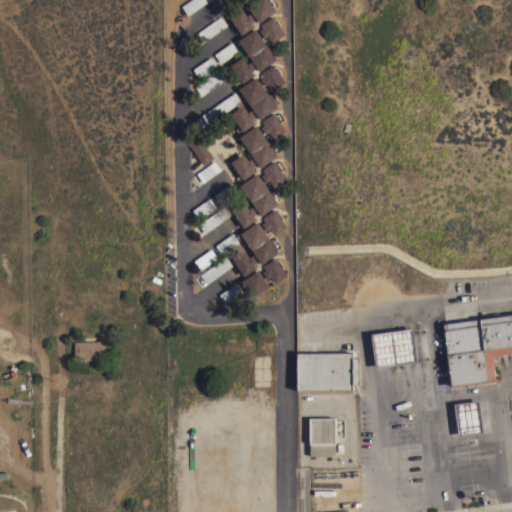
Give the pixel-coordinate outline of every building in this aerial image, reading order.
[(188,0),(208,0),(187,15),(181,5),(188,0)] [(259,22),(247,6),(256,0),(270,0),(275,7),(274,7),(276,10),(259,22)] [(240,32),(239,33),(234,25),(235,25),(229,16),(241,8),(246,15),(249,13),(254,20),(251,22),(254,25),(242,34),(240,32)] [(201,43),(195,34),(221,15),(227,25),(201,43)] [(268,35),(265,37),(260,30),(263,28),(260,24),(272,15),(274,18),(275,17),(280,25),(279,25),(285,33),(273,42),(268,35)] [(259,70),(246,51),(245,52),(239,43),(240,42),(238,40),(255,28),(268,46),(269,46),(276,55),(275,56),(277,58),(259,70)] [(231,41),(238,51),(220,63),(214,54),(231,41)] [(240,80),(240,81),(235,74),(236,73),(230,65),(242,56),(247,63),(250,61),(255,68),(252,71),(254,74),(242,83),(240,80)] [(210,57),(216,66),(199,78),(192,69),(210,57)] [(275,66),(276,66),(281,73),(280,73),(285,81),(273,90),(268,83),(265,85),(260,78),(263,76),(261,73),(273,64),(275,66)] [(221,68),(227,77),(201,95),(195,86),(221,68)] [(247,100),(246,100),(239,91),(240,91),(238,88),(256,76),(269,94),(270,94),(276,103),(275,104),(277,107),(260,119),(247,100)] [(234,91),(241,101),(198,131),(191,122),(234,91)] [(241,128),(240,129),(235,122),(236,121),(230,113),(242,104),(247,112),(250,110),(255,117),(252,119),(255,122),(243,131),(241,128)] [(275,115),(276,114),(281,121),(280,122),(286,130),(274,139),(269,131),(266,133),(261,126),(264,124),(261,121),(273,112),(275,115)] [(260,167),(247,148),(246,149),(240,139),(241,139),(239,136),(256,124),(278,155),(260,167)] [(188,143),(198,136),(213,157),(203,164),(188,143)] [(241,177),(240,177),(235,170),(236,169),(231,161),(243,153),(248,160),(251,158),(256,165),(253,167),(255,171),(243,179),(241,177)] [(213,160),(220,169),(203,182),(196,173),(213,160)] [(276,163),(277,162),(282,169),(281,170),(287,178),(274,187),(269,179),(266,182),(261,175),(264,173),(262,169),(274,160),(276,163)] [(248,196),(247,197),(240,188),(241,187),(240,185),(257,173),(270,191),(271,191),(278,200),(276,201),(278,203),(261,215),(248,196)] [(231,182),(237,191),(220,203),(213,194),(231,182)] [(209,197),(215,206),(199,218),(192,209),(209,197)] [(242,225),(241,226),(236,218),(237,218),(231,209),(243,201),(248,208),(251,206),(256,213),(253,215),(256,219),(244,227),(242,225)] [(224,205),(230,215),(204,233),(198,224),(224,205)] [(274,209),(276,211),(277,210),(282,218),(281,218),(287,226),(275,235),(270,228),(267,230),(262,223),(265,221),(262,217),(274,209)] [(248,245),(247,245),(241,236),(242,235),(240,233),(257,221),(270,239),(271,239),(278,249),(277,249),(278,252),(261,264),(248,245)] [(232,232),(239,242),(221,254),(215,245),(232,232)] [(211,248),(217,257),(200,269),(193,260),(211,248)] [(243,273),(241,274),(236,267),(238,266),(232,258),(244,249),(249,257),(252,254),(257,261),(253,264),(256,267),(244,276),(243,273)] [(226,256),(232,265),(206,283),(200,274),(226,256)] [(275,257),(277,259),(278,258),(283,266),(282,267),(287,275),(275,283),(271,276),(267,278),(262,271),(265,269),(263,265),(275,257)] [(258,269),(269,285),(252,297),(247,291),(246,291),(241,284),(243,283),(241,281),(258,269)] [(236,282),(242,291),(226,303),(219,294),(236,282)] [(511,352),(492,355),(495,378),(496,378),(497,380),(459,386),(459,387),(454,387),(454,386),(450,387),(445,354),(448,353),(443,323),(511,313),(511,352)] [(412,327),(417,361),(375,367),(371,333),(412,327)] [(98,341),(98,339),(108,339),(109,358),(102,358),(102,359),(82,359),(82,357),(74,357),(74,341),(98,341)] [(352,357),(358,357),(358,384),(353,384),(353,389),(297,389),(297,352),(352,352),(352,357)] [(479,399),(483,432),(458,435),(454,403),(479,399)] [(335,417),(335,437),(336,436),(336,440),(335,440),(335,454),(309,455),(309,417),(335,417)]
